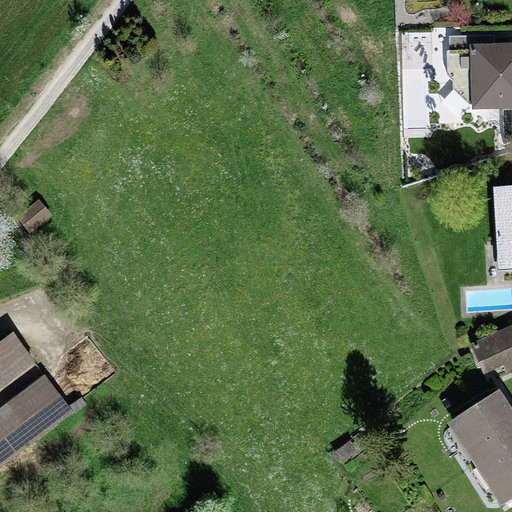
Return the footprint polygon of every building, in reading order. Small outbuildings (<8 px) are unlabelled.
[(511,45),(463,48),(465,113),(511,111),(511,45)] [(511,180),(493,182),(499,265),(511,263),(511,180)] [(511,331),(473,349),(483,372),(506,362),(509,370),(511,368),(511,331)] [(0,411),(0,466),(71,413),(45,378),(0,411)] [(480,460),(511,439),(511,412),(499,392),(455,420),(480,460)] [(511,439),(480,460),(508,502),(511,499),(511,439)]
